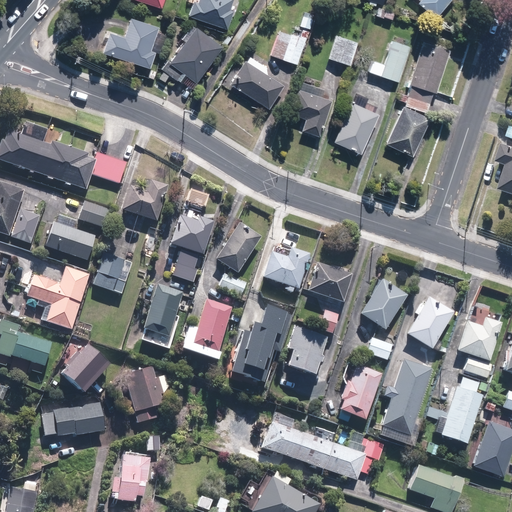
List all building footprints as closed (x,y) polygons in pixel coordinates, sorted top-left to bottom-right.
[(195,0),(196,1),(192,0),(191,0),(187,15),(226,28),(232,10),(228,8),(231,0),(195,0)] [(418,0),(416,3),(434,17),(448,0),(418,0)] [(106,30),(99,50),(149,67),(155,51),(149,49),(157,25),(128,16),(121,35),(106,30)] [(178,81),(184,73),(195,82),(221,46),(194,27),(170,60),(168,59),(161,69),(178,81)] [(295,64),(304,38),(279,30),(271,56),(295,64)] [(349,65),(356,42),(334,35),(327,58),(349,65)] [(397,80),(409,45),(391,39),(379,74),(397,80)] [(433,92),(448,49),(422,40),(408,83),(410,84),(403,104),(425,111),(432,91),(433,92)] [(243,60),(228,83),(267,108),(282,85),(243,60)] [(300,129),(318,136),(330,100),(296,88),(287,113),(303,119),(300,129)] [(359,153),(377,113),(350,101),(332,141),(359,153)] [(428,118),(402,105),(384,143),(411,156),(428,118)] [(95,152),(93,159),(86,157),(87,153),(51,140),(50,144),(7,130),(3,140),(0,140),(0,141),(0,160),(86,189),(91,174),(118,184),(125,162),(95,152)] [(500,189),(511,192),(511,145),(504,143),(498,161),(508,165),(500,189)] [(128,185),(120,209),(156,221),(167,185),(149,180),(146,191),(128,185)] [(0,181),(0,233),(7,236),(23,189),(0,181)] [(108,209),(83,202),(77,220),(103,227),(108,209)] [(29,243),(39,216),(19,209),(10,237),(29,243)] [(94,236),(72,229),(75,220),(58,214),(55,223),(52,222),(44,246),(85,260),(94,236)] [(169,243),(182,247),(172,276),(192,283),(196,270),(193,269),(198,253),(201,254),(211,226),(179,215),(169,243)] [(260,236),(238,222),(214,259),(235,273),(260,236)] [(270,251),(261,277),(297,288),(308,253),(290,247),(287,256),(270,251)] [(103,253),(92,284),(120,294),(131,262),(103,253)] [(351,274),(315,262),(306,290),(341,302),(351,274)] [(25,295),(50,303),(45,321),(70,329),(88,274),(64,266),(59,283),(32,275),(25,295)] [(245,282),(223,273),(218,287),(240,296),(245,282)] [(406,295),(382,279),(358,313),(382,329),(406,295)] [(181,293),(156,284),(141,327),(166,336),(181,293)] [(430,349),(452,312),(427,298),(405,335),(430,349)] [(187,325),(179,348),(216,360),(219,351),(216,350),(230,307),(205,299),(195,328),(187,325)] [(511,314),(511,304),(505,302),(502,313),(511,316),(511,314)] [(288,311),(268,305),(262,324),(256,322),(252,333),(245,331),(233,371),(265,381),(275,350),(281,352),(293,314),(288,313),(288,311)] [(330,332),(336,314),(323,310),(318,328),(330,332)] [(491,361),(488,360),(500,322),(484,317),(481,325),(465,320),(456,351),(467,354),(462,371),(485,378),(491,361)] [(18,325),(0,319),(0,352),(43,366),(50,343),(15,332),(18,325)] [(312,373),(324,337),(293,326),(286,347),(291,348),(286,364),(312,373)] [(511,336),(501,370),(511,373),(511,336)] [(371,339),(365,353),(385,360),(390,345),(371,339)] [(82,392),(108,363),(86,343),(60,372),(82,392)] [(430,369),(401,359),(379,425),(408,434),(430,369)] [(363,419),(380,373),(354,364),(337,409),(363,419)] [(151,366),(123,374),(136,423),(157,417),(154,405),(161,403),(151,366)] [(465,443),(481,395),(455,387),(439,435),(465,443)] [(511,392),(506,390),(500,407),(511,411),(511,392)] [(43,435),(55,433),(56,436),(103,429),(98,402),(52,410),(52,413),(40,414),(43,435)] [(368,440),(363,453),(267,422),(259,448),(356,479),(358,472),(367,474),(372,458),(377,460),(382,444),(368,440)] [(502,477),(511,449),(511,430),(487,422),(471,466),(502,477)] [(160,438),(146,437),(145,451),(158,452),(160,438)] [(119,454),(116,479),(111,478),(109,498),(110,498),(133,500),(133,495),(141,496),(145,457),(119,454)] [(450,511),(462,480),(416,464),(406,489),(432,498),(429,507),(443,511),(450,511)] [(313,511),(319,504),(269,476),(249,511),(251,511),(313,511)] [(31,511),(35,490),(8,486),(3,511),(31,511)] [(209,499),(199,495),(194,507),(204,511),(209,499)] [(220,511),(227,500),(218,496),(211,510),(214,511),(220,511)]
